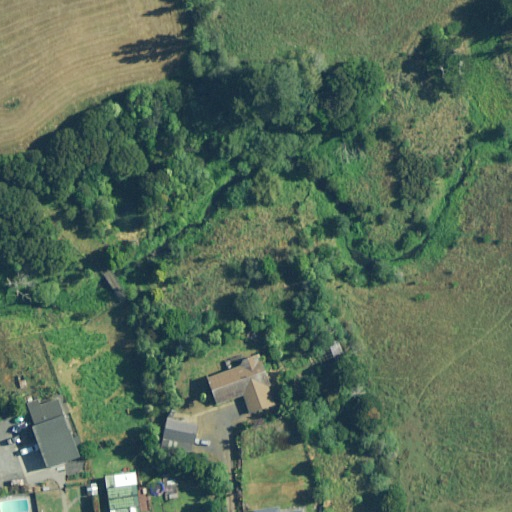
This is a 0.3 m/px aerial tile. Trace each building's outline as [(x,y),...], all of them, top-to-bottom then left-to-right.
[(116,273),(106,280),(121,304),(131,298),(116,273)] [(225,364),(228,369),(207,378),(219,405),(223,404),(227,414),(247,406),(251,414),(277,404),(266,378),(272,376),(263,355),(248,361),(246,355),(225,364)] [(80,458),(63,398),(30,408),(47,467),(80,458)] [(200,425),(168,418),(160,454),(174,457),(192,461),(200,425)] [(142,510),(137,471),(106,475),(110,511),(138,511),(138,510),(142,510)] [(177,483),(163,486),(166,500),(180,497),(177,483)] [(86,485),(87,497),(101,495),(100,484),(86,485)]
